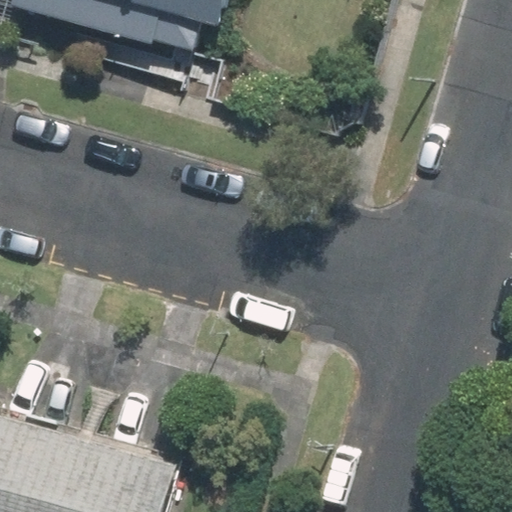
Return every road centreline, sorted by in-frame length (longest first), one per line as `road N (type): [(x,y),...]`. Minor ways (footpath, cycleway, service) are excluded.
road 1 (residential): [(453,295),(0,176)]
road 2 (residential): [(453,295),(392,511)]
road 3 (residential): [(511,88),(453,295)]
